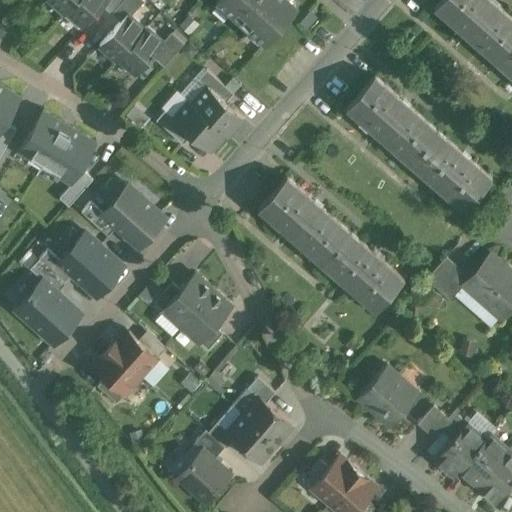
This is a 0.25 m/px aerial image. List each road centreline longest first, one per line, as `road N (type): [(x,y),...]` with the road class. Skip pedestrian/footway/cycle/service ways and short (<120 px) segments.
road 1 (residential): [(202,205),(384,0)]
road 2 (residential): [(202,205),(116,126),(0,55)]
road 3 (residential): [(327,419),(304,392),(202,205)]
road 4 (residential): [(81,347),(202,205)]
road 5 (residential): [(458,511),(327,419)]
road 6 (residential): [(327,419),(241,508)]
